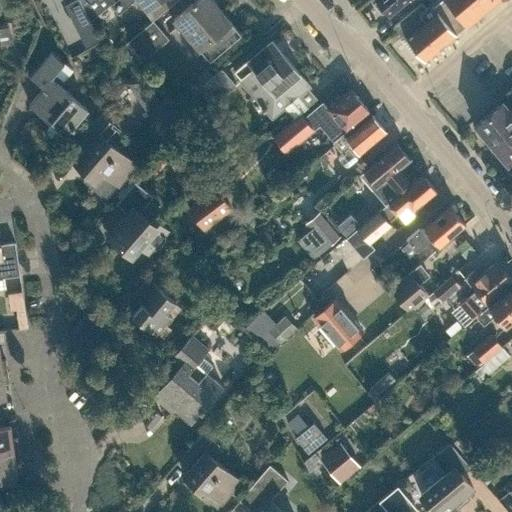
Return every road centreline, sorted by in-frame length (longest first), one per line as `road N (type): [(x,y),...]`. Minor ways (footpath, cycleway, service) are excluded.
road 1 (unclassified): [(76,511),(78,460),(48,382),(55,318),(37,211),(29,202),(0,202)]
road 2 (tertiary): [(511,231),(305,0)]
